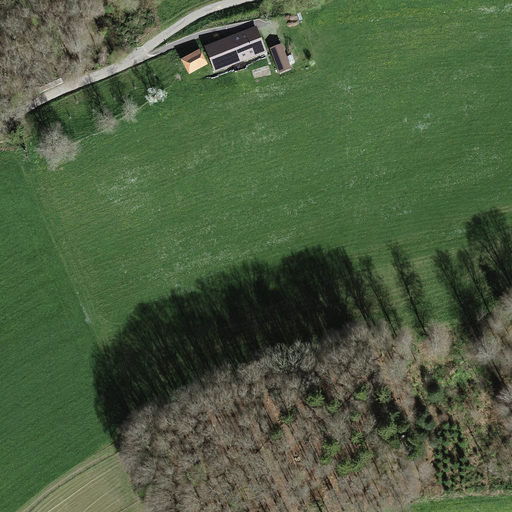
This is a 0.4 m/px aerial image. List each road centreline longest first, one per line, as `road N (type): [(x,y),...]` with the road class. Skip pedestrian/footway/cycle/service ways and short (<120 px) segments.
road 1 (unclassified): [(0,133),(192,18),(241,0)]
road 2 (track): [(120,66),(207,33),(245,28)]
